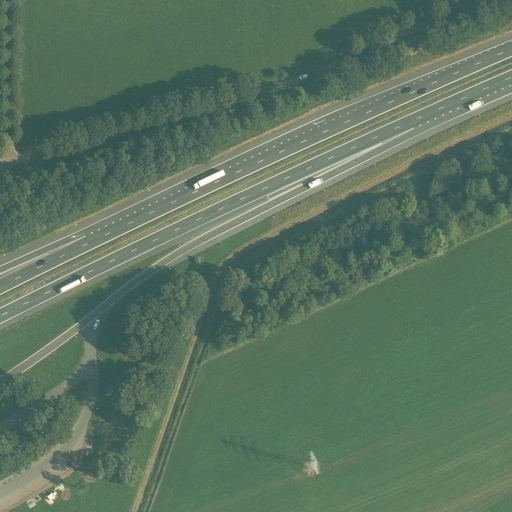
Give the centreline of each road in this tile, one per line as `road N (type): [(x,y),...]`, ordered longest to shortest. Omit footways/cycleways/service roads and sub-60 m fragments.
road 1 (unclassified): [(480,0),(299,79),(0,167)]
road 2 (motorway): [(511,49),(86,244)]
road 3 (motorway): [(0,316),(411,122)]
road 4 (motorway): [(98,310),(134,281),(411,122)]
